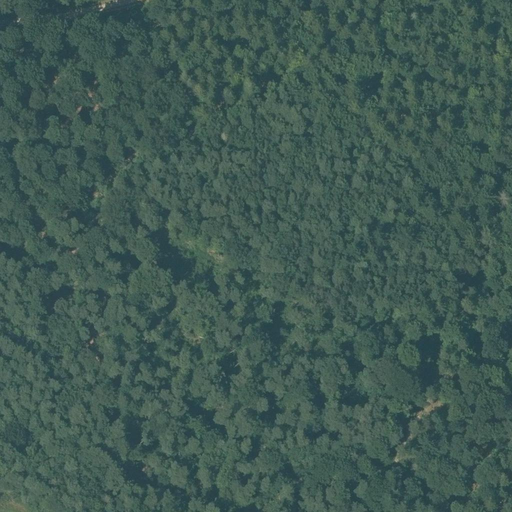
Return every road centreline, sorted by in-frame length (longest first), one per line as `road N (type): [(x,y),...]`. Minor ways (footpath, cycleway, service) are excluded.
road 1 (track): [(154,511),(78,335),(0,248)]
road 2 (unknown): [(157,0),(0,34)]
